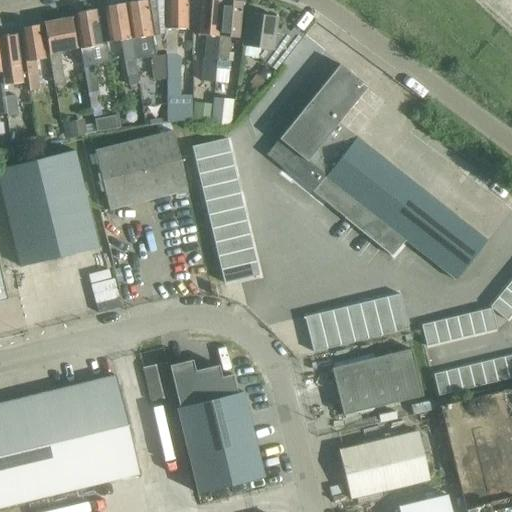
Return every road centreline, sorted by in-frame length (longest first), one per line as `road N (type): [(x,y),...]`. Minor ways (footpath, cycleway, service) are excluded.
road 1 (unclassified): [(314,511),(282,372),(242,327),(182,319),(0,362)]
road 2 (residential): [(511,143),(310,0)]
